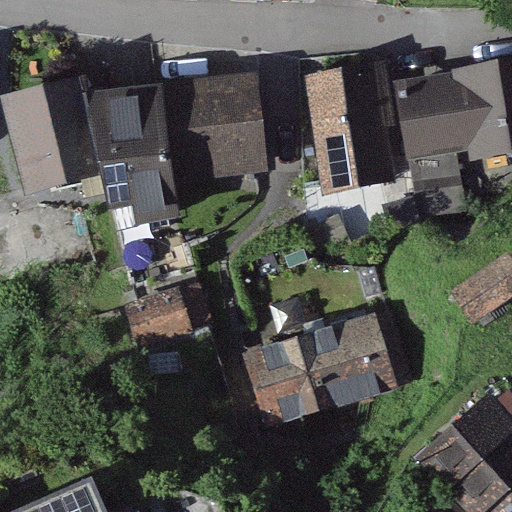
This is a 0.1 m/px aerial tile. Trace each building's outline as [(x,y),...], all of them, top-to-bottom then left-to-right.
[(313,176),(391,170),(390,154),(387,105),(384,61),(305,66),(313,176)] [(164,64),(91,76),(104,157),(177,145),(164,64)] [(469,99),(472,148),(511,145),(511,68),(481,70),(467,71),(469,99)] [(10,89),(25,187),(106,174),(104,157),(91,76),(10,89)] [(387,105),(390,154),(472,148),(469,99),(387,105)] [(511,269),(505,258),(451,292),(474,327),(511,302),(511,269)] [(207,286),(130,301),(139,346),(216,330),(207,286)] [(399,394),(381,320),(244,354),(262,427),(399,394)] [(430,460),(475,511),(511,511),(511,434),(489,409),(430,460)] [(123,511),(105,511),(92,479),(9,511),(130,511),(130,510),(123,511)]
